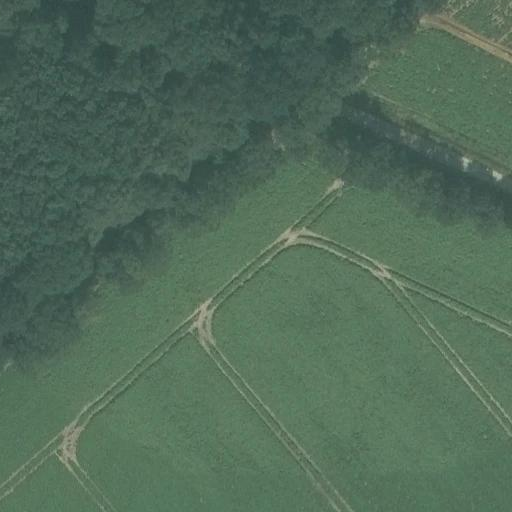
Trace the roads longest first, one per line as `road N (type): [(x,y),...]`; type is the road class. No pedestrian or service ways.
road 1 (track): [(117,0),(511,183)]
road 2 (track): [(0,272),(326,0)]
